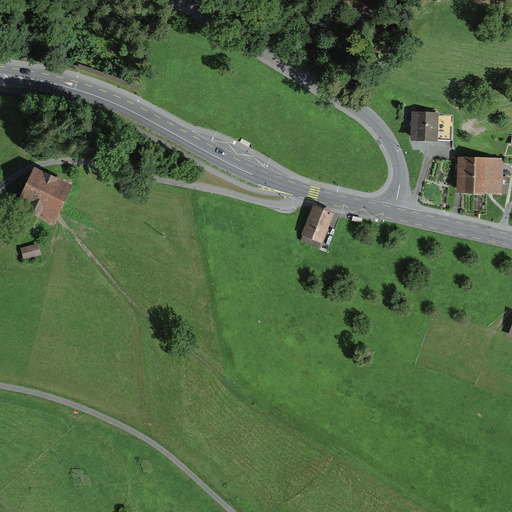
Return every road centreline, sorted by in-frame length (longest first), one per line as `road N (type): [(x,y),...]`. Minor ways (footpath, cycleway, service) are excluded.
road 1 (tertiary): [(393,212),(245,171),(105,98),(0,75)]
road 2 (residential): [(393,212),(398,162),(375,122),(184,0)]
road 3 (tertiary): [(511,240),(393,212)]
